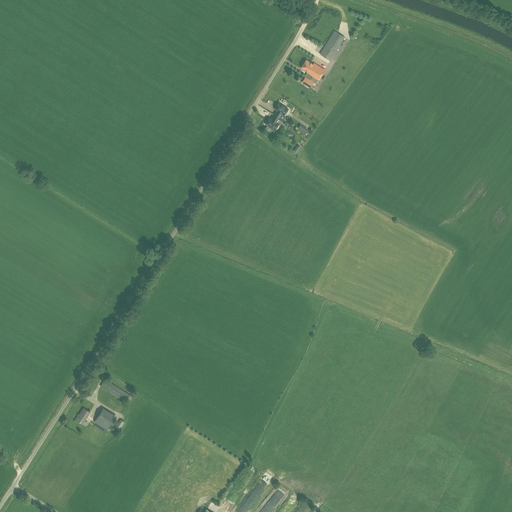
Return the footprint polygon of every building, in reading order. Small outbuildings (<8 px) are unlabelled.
[(320,54),(330,61),(345,37),(334,31),(320,54)] [(310,88),(313,82),(316,84),(324,70),(314,63),(313,64),(306,59),(301,68),(308,72),(302,82),(310,88)] [(265,123),(274,130),(275,128),(276,128),(277,126),(277,125),(278,123),(276,122),(281,114),(283,115),(285,113),(286,113),(287,111),(287,110),(288,108),(278,102),(274,109),(276,110),(271,118),(269,117),(265,123)] [(298,129),(305,133),(307,129),(301,124),(298,129)] [(100,386),(126,403),(131,395),(105,379),(100,386)] [(117,416),(103,407),(94,422),(108,431),(117,416)] [(83,424),(87,417),(88,415),(90,412),(83,408),(76,420),(83,424)] [(113,431),(118,433),(125,422),(120,419),(113,431)] [(274,506),(288,492),(284,488),(270,502),(274,506)]
